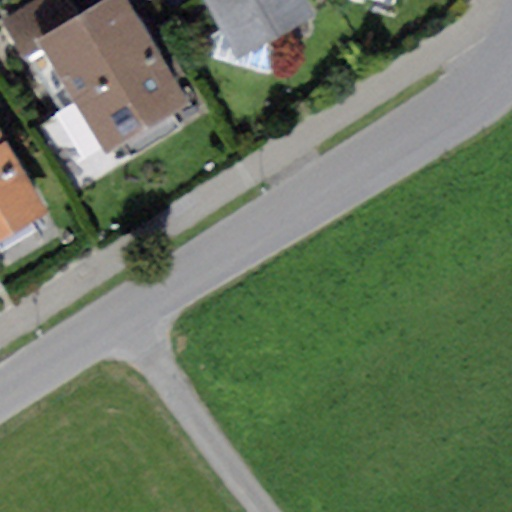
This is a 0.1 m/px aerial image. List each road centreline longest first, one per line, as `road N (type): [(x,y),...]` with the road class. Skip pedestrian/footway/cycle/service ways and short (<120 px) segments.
road 1 (residential): [(499,79),(0,392)]
road 2 (track): [(113,318),(267,511)]
